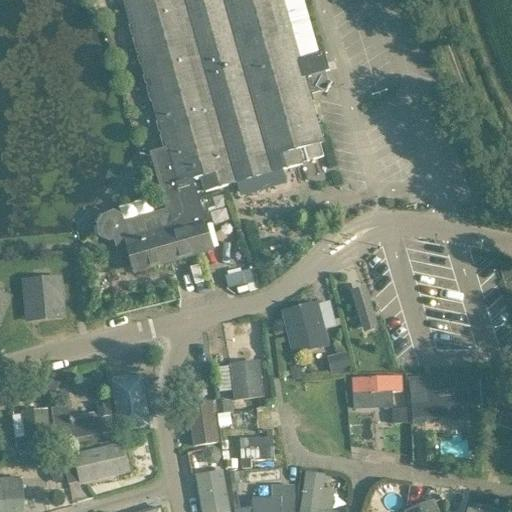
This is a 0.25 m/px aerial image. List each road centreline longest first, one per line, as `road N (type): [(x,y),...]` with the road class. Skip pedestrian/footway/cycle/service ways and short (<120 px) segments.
road 1 (residential): [(369,466),(309,455),(291,441),(264,306)]
road 2 (residential): [(0,371),(169,328)]
road 3 (unclassified): [(345,252),(389,231),(426,228),(511,241)]
road 4 (residential): [(176,489),(169,328)]
road 5 (residential): [(511,487),(369,466)]
